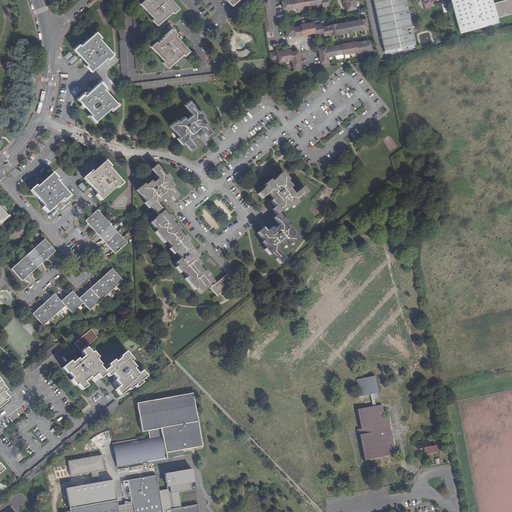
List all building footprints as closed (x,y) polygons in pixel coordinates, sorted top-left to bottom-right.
[(116,0),(121,84),(127,83),(125,36),(123,0),(116,0)] [(143,0),(139,3),(153,19),(151,20),(156,25),(171,12),(173,14),(178,9),(169,0),(146,0),(146,1),(145,0),(143,0)] [(288,0),(282,1),(284,9),(287,9),(288,12),(294,11),(293,8),(297,7),(297,10),(307,9),(307,6),(312,5),(312,6),(318,6),(318,8),(323,7),(324,11),(329,10),(328,8),(332,7),(330,0),(288,0)] [(340,0),(341,2),(342,10),(343,10),(344,13),(356,11),(354,0),(350,1),(349,0),(340,0)] [(405,0),(373,0),(384,50),(415,44),(405,0)] [(450,0),(459,32),(498,22),(497,17),(511,12),(511,0),(502,0),(493,2),(492,0),(450,0)] [(269,1),(261,2),(266,32),(274,31),(269,1)] [(132,13),(133,33),(140,33),(139,12),(132,13)] [(329,24),(321,26),(321,24),(314,25),(313,25),(313,22),(306,22),(298,23),(298,26),(291,27),(291,25),(283,26),(285,37),(293,35),(293,36),(300,35),(308,34),(315,33),(315,34),(323,33),(323,36),(330,35),(330,36),(346,34),(353,32),(361,31),(368,30),(366,20),(359,21),(351,22),(344,23),(336,24),(336,23),(329,24)] [(183,57),(189,52),(174,36),(176,35),(172,30),(156,43),(155,42),(149,47),(163,62),(161,63),(166,69),(181,55),(183,57)] [(108,60),(113,55),(100,39),(101,38),(96,32),(80,45),(80,44),(74,50),(83,61),(87,65),(86,66),(91,72),(106,58),(108,60)] [(133,37),(135,71),(142,71),(140,37),(133,37)] [(322,68),(329,67),(328,57),(335,56),(343,54),(343,55),(350,54),(357,53),(365,52),(372,51),(370,41),(363,42),(355,43),(355,42),(348,43),(341,45),(341,46),(334,47),(326,48),(326,47),(318,48),(322,68)] [(269,53),(271,61),(278,60),(278,63),(292,61),(293,71),(301,70),(298,50),(290,51),(290,49),(269,53)] [(75,56),(71,58),(69,53),(65,55),(69,64),(77,61),(75,56)] [(182,66),(186,62),(181,57),(177,62),(182,66)] [(223,73),(130,84),(130,91),(223,80),(223,73)] [(84,94),(78,100),(91,115),(90,116),(95,121),(111,108),(112,109),(117,105),(104,89),(105,88),(100,82),(85,95),(84,94)] [(177,119),(169,126),(174,132),(174,131),(179,137),(177,139),(181,144),(183,143),(185,146),(186,145),(191,151),(196,146),(191,140),(196,135),(198,138),(201,135),(203,133),(207,137),(212,132),(206,125),(208,122),(203,117),(205,116),(200,110),(199,111),(194,106),(190,101),(184,105),(191,114),(186,119),(184,117),(179,121),(177,119)] [(96,196),(101,201),(116,187),(118,189),(123,184),(110,168),(111,167),(106,161),(99,168),(91,175),(89,174),(84,178),(84,179),(91,186),(98,194),(96,196)] [(217,296),(234,282),(226,274),(213,285),(212,284),(213,283),(209,278),(211,276),(206,271),(203,273),(199,267),(202,265),(197,259),(199,257),(192,249),(193,249),(188,243),(190,241),(185,235),(183,237),(178,231),(180,230),(176,224),(175,226),(172,222),(174,221),(169,216),(168,217),(158,205),(163,200),(165,202),(170,197),(174,201),(179,197),(173,189),(175,187),(170,182),(172,180),(167,174),(165,176),(161,171),(156,165),(151,170),(158,179),(152,184),(151,181),(145,186),(144,184),(136,191),(141,197),(142,197),(146,202),(144,204),(148,209),(151,207),(153,211),(154,210),(158,215),(155,218),(155,219),(150,223),(157,230),(154,232),(164,243),(166,242),(171,248),(168,249),(173,255),(175,253),(180,259),(175,263),(177,266),(175,268),(180,273),(182,272),(187,277),(184,279),(194,290),(196,288),(201,294),(209,287),(217,296)] [(285,248),(291,244),(293,246),(300,239),(296,233),(295,234),(290,228),(292,226),(288,221),(286,222),(284,220),(283,220),(279,214),(285,209),(286,211),(292,207),(293,209),(299,204),(297,201),(302,197),(303,197),(308,193),(303,188),(295,195),(290,189),(293,187),(288,182),(289,180),(282,172),(277,177),(277,178),(272,182),(270,180),(264,185),(266,187),(263,189),(258,194),(262,200),(269,194),(273,199),(271,201),(276,207),(272,210),(277,216),(273,219),(279,225),(273,230),(271,228),(266,232),(263,228),(257,233),(263,241),(262,242),(266,248),(264,250),(269,256),(271,254),(276,259),(275,259),(280,265),(285,260),(278,251),(284,246),(285,248)] [(36,186),(30,191),(44,206),(43,207),(48,213),(63,199),(65,200),(70,196),(63,189),(56,181),(58,179),(53,174),(38,187),(36,186)] [(97,211),(84,222),(115,254),(126,244),(97,211)] [(45,241),(11,269),(21,281),(55,252),(45,241)] [(54,294),(32,314),(42,326),(65,306),(71,313),(83,303),(89,310),(122,280),(112,269),(78,299),(72,292),(60,301),(54,294)] [(90,330),(74,343),(80,351),(96,337),(90,330)] [(32,373),(62,348),(57,342),(28,367),(32,373)] [(86,349),(81,353),(84,356),(79,361),(77,359),(72,364),(70,362),(62,368),(67,374),(68,373),(73,379),(70,380),(75,386),(77,385),(82,390),(87,386),(83,381),(89,377),(91,379),(96,374),(100,379),(106,374),(109,377),(112,374),(117,379),(115,381),(120,387),(115,390),(120,395),(128,389),(129,391),(135,386),(137,388),(142,383),(140,381),(146,377),(142,372),(138,375),(133,369),(135,368),(130,362),(132,360),(126,352),(120,357),(121,358),(116,363),(114,361),(108,365),(110,367),(104,372),(99,366),(100,365),(96,360),(98,358),(93,353),(91,354),(86,349)] [(376,377),(359,381),(362,397),(380,394),(376,377)] [(100,391),(95,395),(100,401),(105,396),(100,391)] [(167,454),(173,453),(172,451),(183,448),(184,451),(203,447),(193,394),(137,404),(142,433),(149,432),(149,437),(114,443),(118,468),(168,460),(167,454)] [(100,414),(104,419),(120,406),(116,401),(100,414)] [(359,436),(363,462),(398,455),(390,417),(385,418),(383,405),(357,411),(361,436),(359,436)] [(23,478),(27,483),(32,479),(43,470),(96,425),(92,420),(89,423),(88,422),(83,426),(84,427),(69,440),(68,439),(63,443),(64,444),(48,456),(45,458),(45,459),(30,471),(30,470),(25,474),(25,475),(23,478)] [(106,435),(104,436),(102,432),(91,439),(95,446),(108,438),(106,435)] [(430,441),(417,444),(418,450),(425,449),(426,455),(438,452),(437,446),(431,447),(430,441)] [(103,455),(69,461),(72,476),(93,473),(100,471),(106,470),(103,455)] [(201,511),(200,505),(183,508),(180,493),(193,491),(191,482),(196,481),(194,470),(167,474),(169,490),(161,491),(158,476),(131,480),(135,503),(120,506),(115,480),(101,483),(95,484),(66,489),(69,510),(60,511),(201,511)] [(100,471),(93,473),(95,484),(101,483),(100,471)]
